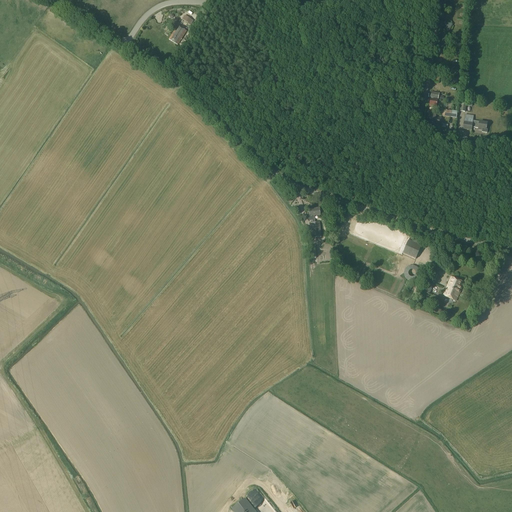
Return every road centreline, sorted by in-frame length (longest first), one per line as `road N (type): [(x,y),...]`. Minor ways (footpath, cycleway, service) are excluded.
road 1 (unclassified): [(511,243),(414,224),(277,176),(191,91),(125,43)]
road 2 (residential): [(435,131),(491,156),(511,229)]
